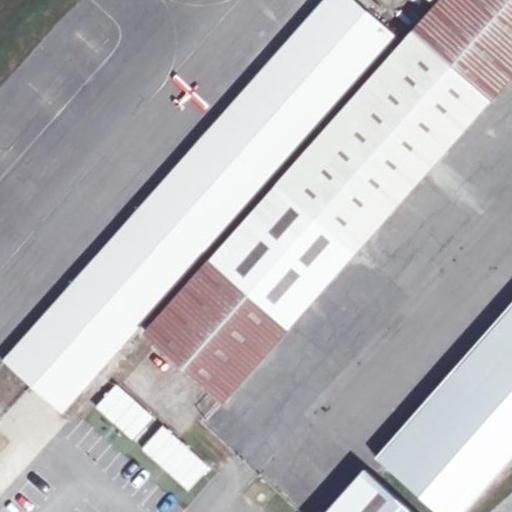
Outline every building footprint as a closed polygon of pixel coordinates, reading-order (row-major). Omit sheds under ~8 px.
[(326,0),(287,45),(3,364),(61,415),(138,330),(397,43),(349,0),(326,0)] [(511,87),(511,0),(438,0),(433,7),(397,43),(138,330),(222,407),(511,87)] [(511,302),(375,459),(435,511),(466,511),(511,459),(511,302)] [(115,381),(93,405),(134,441),(155,417),(115,381)] [(211,471),(161,425),(140,448),(190,494),(211,471)] [(413,511),(366,469),(327,511),(413,511)]
